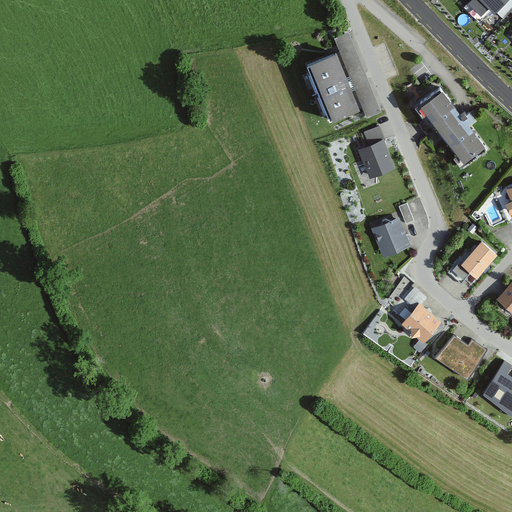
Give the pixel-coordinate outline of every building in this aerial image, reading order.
[(511,0),(480,0),(484,3),(475,11),(487,25),(498,15),(504,22),(511,14),(511,0)] [(330,121),(357,109),(333,54),(306,66),(330,121)] [(416,108),(464,164),(485,146),(437,91),(416,108)] [(357,152),(370,179),(394,167),(381,140),(357,152)] [(406,218),(414,216),(408,199),(400,202),(406,218)] [(372,229),(384,257),(410,245),(398,218),(372,229)] [(461,266),(476,279),(497,254),(481,242),(461,266)] [(511,280),(496,300),(511,312),(511,280)] [(404,304),(410,298),(405,292),(398,299),(404,304)] [(401,323),(423,342),(440,322),(418,303),(401,323)] [(458,336),(440,361),(468,382),(491,351),(480,343),(475,349),(458,336)] [(511,368),(505,364),(485,397),(511,413),(511,368)]
